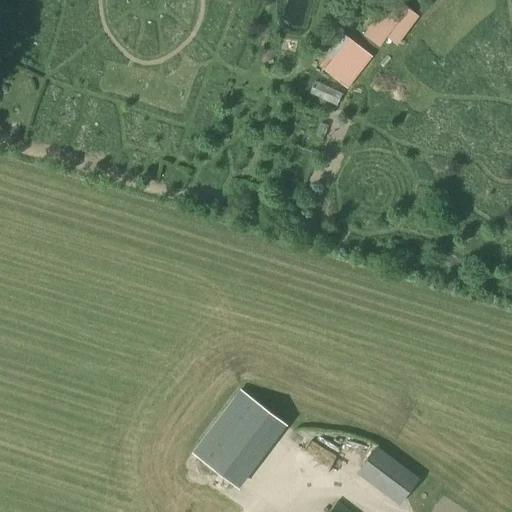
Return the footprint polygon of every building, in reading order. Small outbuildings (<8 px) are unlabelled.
[(379,48),(407,9),(394,0),(388,0),(362,36),(379,48)] [(331,60),(348,39),(335,28),(317,49),(331,60)] [(239,490),(287,426),(240,390),(192,454),(239,490)] [(399,506),(420,479),(376,447),(356,474),(399,506)] [(349,511),(336,502),(329,511),(349,511)]
